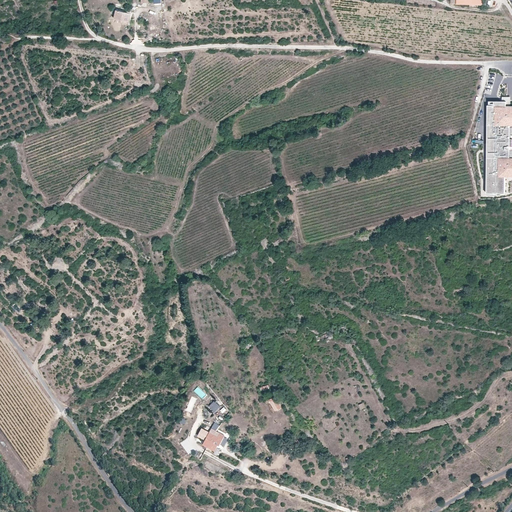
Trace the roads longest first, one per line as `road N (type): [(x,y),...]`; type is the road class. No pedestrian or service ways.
road 1 (unclassified): [(101,39),(160,50),(336,47),(417,61),(511,62)]
road 2 (unclassified): [(131,511),(0,325)]
road 3 (track): [(476,198),(465,143),(488,62)]
